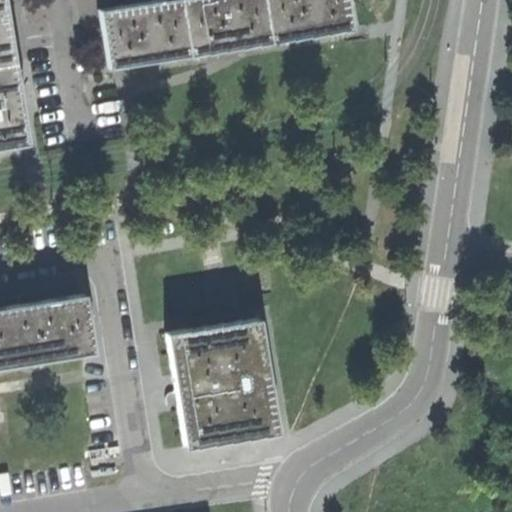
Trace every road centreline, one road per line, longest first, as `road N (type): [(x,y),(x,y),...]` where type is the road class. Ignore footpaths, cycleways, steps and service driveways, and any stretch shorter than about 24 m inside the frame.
road 1 (residential): [(0,268),(71,257),(94,259),(107,272),(142,495)]
road 2 (residential): [(446,250),(422,393),(298,479)]
road 3 (residential): [(481,0),(446,250)]
road 4 (residential): [(142,495),(298,479)]
